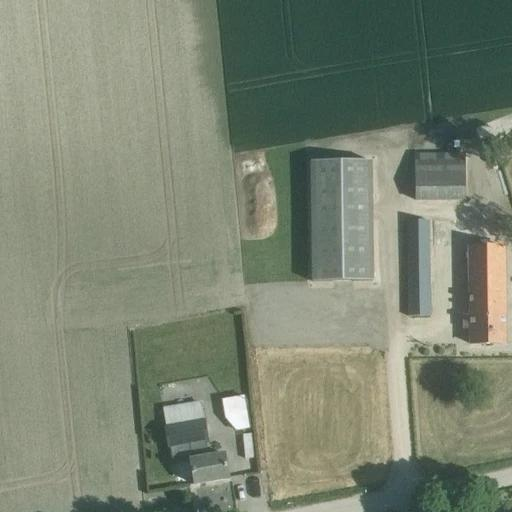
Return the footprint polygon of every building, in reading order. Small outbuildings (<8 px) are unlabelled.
[(466,200),(466,155),(416,155),(416,201),(466,200)] [(313,162),(313,282),(373,281),(372,162),(313,162)] [(431,316),(430,221),(408,221),(409,317),(431,316)] [(507,344),(505,248),(469,248),(471,345),(507,344)] [(247,418),(245,397),(229,398),(231,420),(247,418)] [(208,440),(201,403),(164,409),(175,464),(191,461),(196,486),(230,480),(225,454),(209,457),(205,440),(208,440)] [(252,435),(244,435),(246,459),(254,458),(252,435)]
